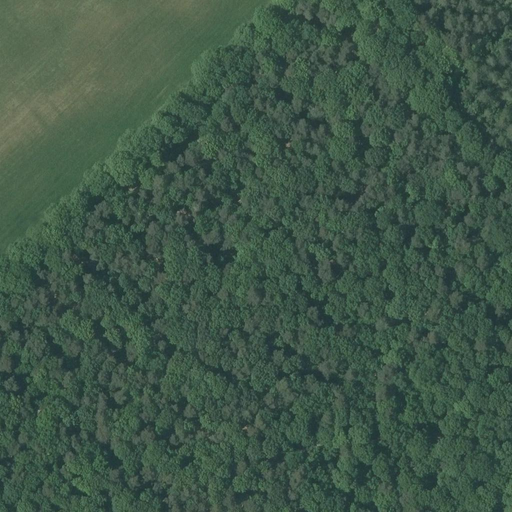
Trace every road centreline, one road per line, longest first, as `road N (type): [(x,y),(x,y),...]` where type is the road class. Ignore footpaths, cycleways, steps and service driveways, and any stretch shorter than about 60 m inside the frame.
road 1 (track): [(71,511),(408,67)]
road 2 (track): [(350,0),(345,4),(511,165)]
